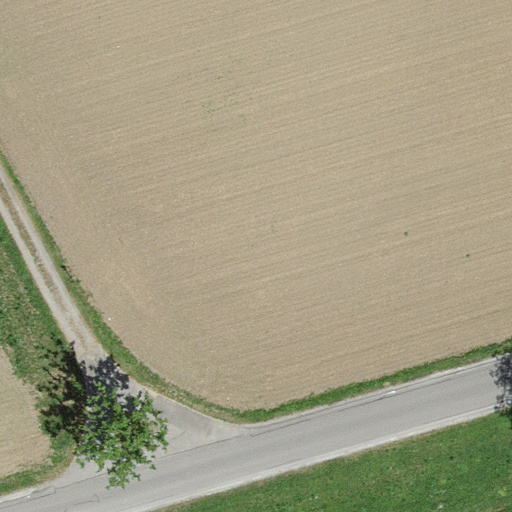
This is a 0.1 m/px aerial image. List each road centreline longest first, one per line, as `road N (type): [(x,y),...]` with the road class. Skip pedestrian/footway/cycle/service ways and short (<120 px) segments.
road 1 (unclassified): [(511,385),(59,511)]
road 2 (track): [(81,505),(99,373),(0,186)]
road 3 (track): [(99,373),(242,458)]
